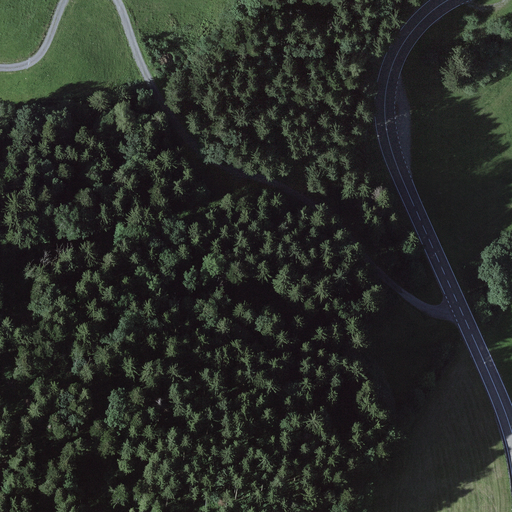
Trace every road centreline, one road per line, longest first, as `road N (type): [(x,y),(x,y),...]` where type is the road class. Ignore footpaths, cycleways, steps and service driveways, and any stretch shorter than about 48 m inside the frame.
road 1 (track): [(464,317),(427,309),(393,288),(310,198),(204,159),(162,104),(114,0)]
road 2 (secondary): [(449,0),(402,44),(388,76),(385,120),(511,432)]
